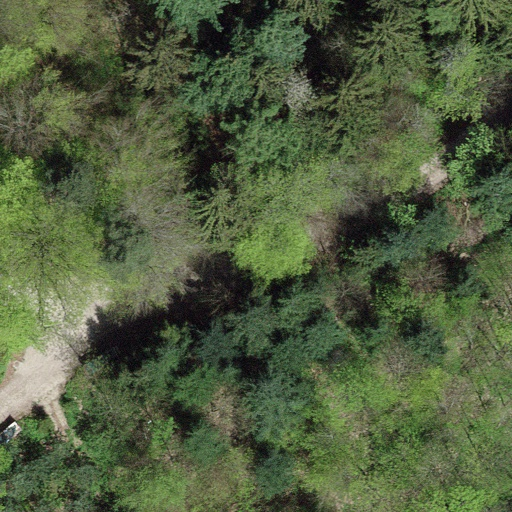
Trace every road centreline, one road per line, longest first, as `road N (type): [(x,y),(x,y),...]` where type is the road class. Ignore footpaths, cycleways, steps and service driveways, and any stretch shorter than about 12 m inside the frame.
road 1 (track): [(0,296),(125,300),(335,235),(511,102)]
road 2 (track): [(125,300),(0,405)]
